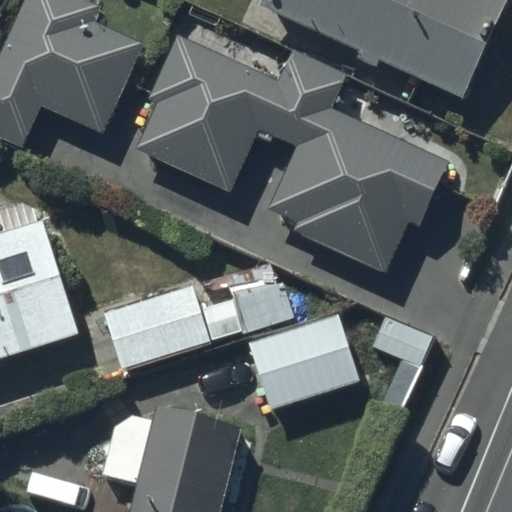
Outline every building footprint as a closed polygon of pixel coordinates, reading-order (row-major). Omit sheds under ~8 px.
[(102,136),(142,50),(92,27),(100,10),(78,0),(27,0),(0,59),(0,141),(24,152),(43,110),(102,136)] [(464,103),(510,0),(509,0),(267,0),(262,12),(361,57),(357,64),(379,73),(382,66),(464,103)] [(451,163),(332,111),(347,78),(293,55),(281,84),(178,39),(150,104),(159,108),(138,154),(232,195),(256,140),(272,147),(275,139),(298,149),(269,215),(299,228),(295,236),(389,277),(411,225),(422,230),(451,163)] [(0,363),(79,338),(43,226),(42,226),(35,205),(0,216),(0,363)] [(192,291),(105,317),(122,374),(247,336),(247,337),(297,321),(287,286),(280,288),(273,264),(236,276),(235,272),(190,285),(192,291)] [(358,370),(339,316),(249,348),(273,416),(374,381),(368,366),(358,370)] [(435,342),(386,320),(373,349),(402,362),(381,408),(401,418),(435,342)] [(222,511),(242,434),(159,414),(157,425),(156,425),(154,424),(153,423),(152,423),(151,422),(150,422),(148,422),(147,421),(146,421),(145,421),(143,421),(142,421),(141,421),(139,421),(138,421),(137,421),(136,421),(134,421),(133,422),(132,422),(131,422),(129,423),(128,423),(127,424),(126,424),(125,425),(124,426),(122,426),(121,427),(120,428),(119,429),(118,429),(117,430),(117,431),(116,432),(104,480),(137,488),(130,511),(222,511)]
